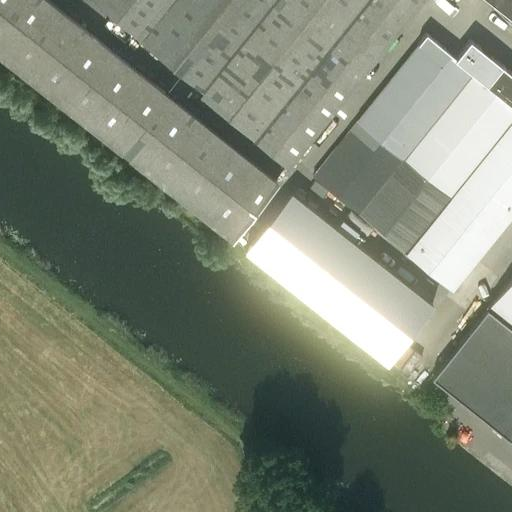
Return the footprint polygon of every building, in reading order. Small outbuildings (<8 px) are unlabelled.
[(47,0),(0,0),(0,53),(387,361),(432,304),(47,0)] [(194,97),(287,166),(420,0),(178,0),(147,40),(203,84),(194,97)] [(511,0),(492,0),(491,2),(511,18),(511,0)] [(425,33),(332,148),(317,136),(298,160),(313,172),(310,176),(453,291),(511,217),(511,102),(476,73),(475,68),(469,68),(425,33)] [(511,275),(432,376),(511,439),(511,275)] [(404,340),(390,360),(408,372),(421,351),(404,340)]
